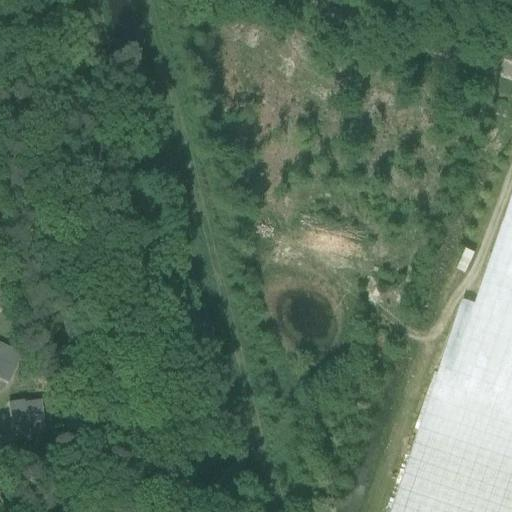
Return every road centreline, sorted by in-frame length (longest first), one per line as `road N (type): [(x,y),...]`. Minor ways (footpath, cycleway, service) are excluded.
road 1 (unclassified): [(185,511),(116,363),(22,0)]
road 2 (unclassified): [(511,76),(419,45),(330,0)]
